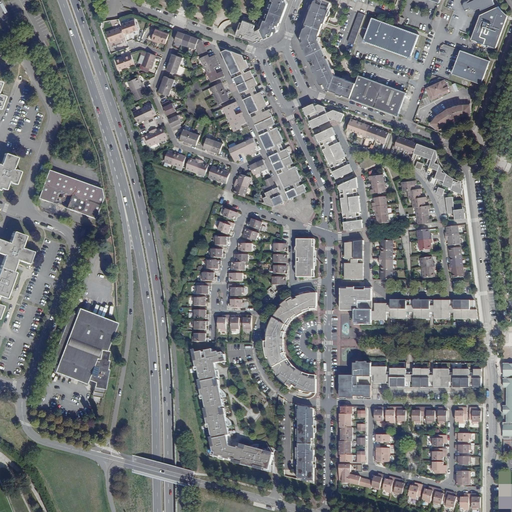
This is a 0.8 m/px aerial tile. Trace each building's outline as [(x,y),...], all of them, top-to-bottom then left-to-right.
[(239,30),(237,36),(250,41),(251,38),(257,40),(258,42),(269,36),(268,35),(270,30),(275,32),(276,32),(277,31),(278,30),(277,30),(277,29),(276,28),(276,27),(277,25),(278,22),(281,16),(283,16),(288,4),(287,3),(287,2),(286,1),(286,0),(285,0),(272,0),(272,1),(274,2),(273,5),(272,8),(269,15),(268,18),(267,21),(265,20),(262,28),(255,31),(254,29),(255,28),(255,27),(255,26),(255,25),(255,24),(255,22),(254,21),(253,24),(244,21),(243,23),(241,30),(239,30)] [(315,0),(314,1),(306,24),(307,25),(307,27),(304,29),(302,35),(304,41),(303,42),(304,46),(303,46),(309,59),(311,58),(312,62),(325,56),(326,55),(319,39),(320,36),(319,36),(323,23),(325,24),(331,7),(330,6),(331,3),(323,0),(315,0)] [(467,0),(468,1),(464,3),(463,7),(466,11),(470,8),(472,7),(474,8),(475,10),(480,7),(481,10),(495,4),(494,3),(492,0),(467,0)] [(499,7),(499,6),(498,7),(496,8),(496,9),(497,10),(498,11),(498,12),(499,13),(500,14),(501,15),(503,16),(504,17),(505,18),(506,18),(507,19),(507,17),(508,15),(507,15),(506,14),(504,13),(503,12),(502,11),(501,9),(500,8),(499,7)] [(495,48),(496,49),(507,19),(506,18),(505,18),(504,17),(503,16),(501,15),(500,14),(499,13),(498,12),(498,11),(497,10),(496,9),(496,8),(480,15),(471,39),(488,46),(487,48),(494,50),(495,48)] [(355,45),(365,16),(359,13),(348,42),(355,45)] [(415,33),(395,26),(372,18),(364,42),(411,58),(419,35),(415,33)] [(123,24),(123,25),(126,33),(126,34),(139,30),(135,20),(123,24)] [(111,42),(126,37),(124,33),(122,27),(108,32),(111,42)] [(159,41),(162,42),(166,44),(170,34),(156,29),(152,40),(158,42),(159,41)] [(186,34),(179,32),(175,41),(182,44),(186,34)] [(192,37),(186,34),(182,44),(189,46),(192,37)] [(199,39),(192,37),(189,46),(195,49),(196,47),(199,39)] [(246,61),(243,56),(220,47),(226,60),(228,59),(230,65),(229,66),(230,68),(231,68),(235,75),(247,69),(249,68),(247,64),(249,64),(247,60),(246,61)] [(490,61),(461,50),(456,62),(458,62),(456,66),(455,66),(452,73),(482,84),(490,61)] [(152,68),(157,55),(147,52),(146,55),(141,54),(138,62),(143,64),(142,65),(146,66),(151,68),(152,68)] [(120,69),(135,64),(131,53),(116,58),(120,69)] [(180,66),(183,57),(178,56),(173,54),(171,58),(169,58),(168,61),(180,66)] [(201,58),(205,66),(218,60),(215,55),(210,57),(209,54),(201,58)] [(326,59),(325,56),(312,62),(313,65),(326,59)] [(337,94),(343,96),(343,95),(347,97),(349,95),(351,96),(356,83),(336,75),(328,58),(326,59),(313,65),(315,69),(313,70),(319,82),(321,81),(323,85),(324,84),(327,91),(330,91),(331,89),(333,90),(334,92),(337,93),(337,94)] [(218,60),(205,66),(208,74),(216,70),(215,67),(220,65),(218,60)] [(177,74),(180,66),(168,61),(167,65),(169,66),(167,70),(171,71),(177,74)] [(248,72),(247,69),(235,75),(233,76),(234,78),(248,72)] [(208,74),(212,82),(225,76),(223,71),(217,73),(216,70),(208,74)] [(252,71),(248,72),(234,78),(238,86),(239,86),(243,93),(255,87),(257,86),(255,82),(257,82),(252,71)] [(160,83),(172,87),(175,79),(169,77),(165,76),(163,80),(161,80),(160,83)] [(374,108),(383,84),(359,76),(356,83),(351,96),(351,98),(351,99),(374,108)] [(130,82),(134,90),(146,85),(144,82),(142,82),(140,77),(130,82)] [(439,97),(442,95),(448,92),(447,90),(449,89),(445,80),(426,89),(431,100),(439,97)] [(0,189),(0,188),(6,190),(9,181),(10,182),(10,183),(15,184),(20,172),(13,169),(17,158),(5,154),(1,165),(0,164),(0,106),(4,97),(0,95),(0,85),(1,83),(0,83),(0,189)] [(169,95),(172,87),(160,83),(158,87),(161,88),(159,92),(164,94),(169,95)] [(226,92),(222,83),(212,88),(216,96),(226,92)] [(398,116),(407,93),(383,84),(374,108),(398,116)] [(146,85),(134,90),(138,100),(148,95),(145,89),(147,88),(146,85)] [(244,100),(258,94),(255,87),(243,93),(241,93),(244,100)] [(229,100),(226,92),(216,96),(220,105),(229,100)] [(252,114),(265,108),(266,107),(265,103),(266,103),(262,92),(258,94),(244,100),(248,107),(249,107),(252,114)] [(171,104),(169,101),(168,101),(162,104),(167,115),(176,111),(173,103),(171,104)] [(239,107),(237,102),(224,108),(228,116),(235,112),(234,110),(239,107)] [(304,108),(314,129),(334,119),(342,122),(345,114),(334,110),(326,113),(324,108),(326,107),(315,103),(316,106),(315,107),(314,104),(304,108)] [(143,108),(149,120),(152,118),(151,116),(157,114),(152,104),(143,108)] [(471,115),(470,105),(463,105),(458,106),(451,108),(446,111),(440,115),(436,118),(431,124),(439,130),(444,125),(445,123),(452,119),(455,118),(461,115),(464,115),(471,115)] [(144,120),(145,122),(149,120),(143,108),(134,112),(139,122),(144,120)] [(254,117),(266,111),(265,108),(252,114),(251,114),(252,118),(254,117)] [(256,125),(273,117),(269,110),(266,111),(254,117),(255,120),(254,121),(256,125)] [(235,112),(228,116),(231,124),(244,118),(242,113),(237,115),(235,112)] [(174,131),(181,127),(180,124),(182,123),(178,115),(169,119),(174,131)] [(260,132),(273,126),(275,125),(273,122),(275,121),(273,117),(256,125),(257,129),(259,128),(260,132)] [(235,132),(240,129),(243,128),(242,126),(247,123),(244,118),(231,124),(235,132)] [(351,131),(357,133),(361,122),(351,119),(347,130),(351,132),(351,131)] [(362,136),(366,137),(370,126),(361,122),(357,133),(363,135),(362,136)] [(259,132),(260,135),(274,129),(273,126),(260,132),(259,132)] [(371,138),(376,140),(380,129),(370,126),(366,137),(370,139),(371,138)] [(260,135),(264,143),(265,143),(268,149),(281,143),(283,142),(282,139),(283,138),(278,127),(274,129),(260,135)] [(321,145),(324,144),(325,145),(322,147),(325,154),(327,153),(329,156),(330,159),(328,160),(331,167),(334,166),(335,167),(332,169),(337,179),(354,171),(350,164),(349,165),(346,166),(342,159),(345,157),(347,157),(340,142),(339,143),(335,144),(332,137),(335,136),(337,135),(333,127),(316,135),(321,145)] [(153,131),(159,143),(169,139),(164,128),(158,131),(157,129),(153,131)] [(380,129),(376,140),(382,142),(382,143),(386,144),(390,133),(380,129)] [(185,141),(184,144),(188,145),(192,133),(184,130),(182,135),(180,139),(185,141)] [(150,147),(159,143),(153,131),(150,132),(151,134),(145,137),(150,147)] [(192,133),(188,145),(191,146),(192,144),(197,146),(198,142),(200,136),(192,133)] [(399,148),(405,150),(409,140),(399,136),(395,148),(398,149),(399,148)] [(206,142),(205,144),(204,148),(208,150),(207,152),(211,153),(216,141),(205,137),(204,141),(206,142)] [(251,155),(256,153),(254,147),(257,146),(253,138),(246,142),(251,155)] [(414,155),(418,143),(409,140),(405,150),(410,152),(410,153),(414,155)] [(220,154),(221,150),(224,144),(216,141),(211,153),(215,155),(216,153),(220,154)] [(246,157),(251,155),(246,142),(237,146),(241,153),(244,152),(246,157)] [(268,149),(267,150),(270,157),(284,150),(281,143),(268,149)] [(417,154),(423,157),(427,148),(422,147),(423,145),(418,143),(414,155),(412,160),(415,161),(417,154)] [(238,154),(241,153),(237,146),(229,149),(232,154),(235,162),(240,160),(238,154)] [(284,150),(270,157),(273,163),(274,165),(275,164),(278,171),(291,165),(293,164),(291,160),(293,160),(288,148),(284,150)] [(427,165),(430,166),(436,150),(430,148),(430,149),(427,148),(423,157),(429,159),(427,165)] [(430,166),(427,174),(431,175),(433,168),(438,171),(440,165),(435,164),(437,157),(437,156),(436,151),(437,148),(436,150),(430,166)] [(165,163),(174,166),(178,156),(169,152),(165,163)] [(178,156),(174,166),(183,169),(187,159),(178,156)] [(186,170),(196,174),(200,161),(197,160),(196,162),(190,160),(186,170)] [(263,160),(257,163),(261,172),(268,170),(263,160)] [(200,161),(196,174),(206,177),(209,167),(203,165),(204,163),(200,161)] [(250,166),(253,172),(254,175),(261,172),(257,163),(250,166)] [(292,168),(291,165),(278,171),(277,171),(279,175),(280,175),(292,168)] [(436,178),(433,184),(437,186),(439,179),(445,181),(447,174),(442,172),(443,170),(442,169),(440,165),(438,171),(436,178)] [(285,185),(287,188),(299,182),(301,182),(300,178),(301,177),(296,167),(292,168),(280,175),(282,177),(280,178),(283,186),(285,185)] [(209,178),(218,181),(221,171),(212,168),(209,178)] [(38,198),(48,201),(49,200),(58,203),(58,205),(76,211),(77,210),(86,213),(86,215),(95,218),(103,197),(101,188),(92,184),(91,186),(86,184),(86,182),(68,176),(67,177),(58,174),(58,172),(49,169),(38,198)] [(221,171),(218,181),(227,184),(230,174),(221,171)] [(239,180),(237,179),(235,183),(248,187),(251,177),(245,175),(244,175),(241,174),(239,180)] [(373,184),(383,183),(382,174),(370,176),(370,180),(372,179),(373,179),(373,181),(372,181),(373,184)] [(443,185),(452,188),(455,181),(453,181),(454,179),(454,178),(449,176),(447,174),(445,181),(443,185)] [(261,188),(262,191),(275,185),(271,178),(265,181),(267,186),(261,188)] [(364,228),(364,226),(363,220),(361,220),(357,220),(356,212),(360,212),(362,211),(360,196),(358,196),(355,196),(354,188),(357,188),(359,188),(357,178),(339,186),(340,193),(344,193),(344,195),(341,195),(342,202),(344,202),(344,206),(345,209),(342,210),(343,217),(346,217),(347,218),(343,218),(345,230),(364,228)] [(409,190),(416,189),(416,185),(414,186),(414,184),(415,184),(418,184),(417,180),(403,182),(404,191),(409,190)] [(451,190),(463,194),(461,181),(459,181),(459,183),(455,181),(452,188),(451,190)] [(285,189),(286,192),(288,191),(301,186),(299,182),(287,188),(285,189)] [(236,187),(234,193),(244,197),(248,187),(235,183),(234,187),(236,187)] [(385,192),(383,183),(373,184),(373,188),(374,188),(375,189),(373,189),(372,190),(372,193),(385,192)] [(288,191),(292,199),(306,192),(305,189),(306,188),(304,184),(301,186),(288,191)] [(265,202),(266,205),(271,207),(273,207),(283,203),(276,188),(269,192),(271,196),(267,197),(263,199),(265,202)] [(413,198),(422,197),(422,193),(420,194),(420,192),(421,192),(423,192),(423,188),(416,189),(409,190),(410,199),(413,198)] [(374,207),(386,205),(385,197),(374,198),(375,202),(376,202),(376,203),(375,203),(373,203),(374,207)] [(414,207),(416,207),(426,206),(426,202),(425,202),(424,201),(426,201),(428,200),(427,197),(422,197),(413,198),(414,207)] [(376,215),(387,214),(386,205),(374,207),(374,211),(376,211),(377,210),(377,212),(376,212),(376,215)] [(418,215),(430,214),(429,210),(428,211),(428,209),(429,209),(431,209),(431,205),(426,206),(416,207),(418,215)] [(463,219),(466,219),(465,213),(462,213),(461,209),(455,210),(454,206),(448,207),(448,214),(455,213),(456,220),(463,219)] [(233,219),(236,220),(238,217),(236,217),(237,213),(233,212),(229,210),(226,209),(224,216),(233,219)] [(376,225),(388,223),(387,214),(376,215),(377,219),(378,219),(378,220),(377,221),(375,221),(376,225)] [(419,224),(433,222),(432,219),(430,219),(429,219),(429,218),(430,218),(430,214),(418,215),(419,224)] [(263,223),(260,221),(255,220),(252,219),(251,223),(248,222),(247,225),(252,227),(262,230),(264,226),(262,225),(263,223)] [(233,230),(235,223),(232,222),(229,221),(228,224),(220,221),(218,226),(220,227),(219,229),(221,230),(226,232),(229,233),(231,229),(233,230)] [(446,237),(459,235),(458,226),(447,227),(448,232),(446,233),(446,237)] [(259,233),(250,230),(246,228),(245,232),(246,232),(245,236),(248,237),(253,239),(256,240),(259,233)] [(429,229),(419,230),(420,241),(433,239),(432,235),(430,236),(429,229)] [(0,253),(4,255),(3,257),(4,257),(0,267),(0,314),(3,306),(0,304),(0,296),(6,298),(15,273),(12,271),(16,260),(28,264),(33,252),(21,248),(25,236),(14,232),(9,244),(0,240),(0,253)] [(460,244),(459,235),(446,237),(447,240),(449,240),(449,245),(460,244)] [(216,245),(217,245),(224,245),(227,245),(227,240),(230,240),(230,236),(224,236),(214,236),(214,242),(216,242),(216,245)] [(298,278),(313,278),(313,270),(315,270),(315,266),(315,263),(314,263),(315,262),(312,262),(312,259),(315,259),(315,255),(315,251),(315,248),(314,248),(314,240),(298,239),(298,251),(297,251),(297,257),(298,258),(301,258),(301,259),(300,259),(300,263),(298,263),(298,278)] [(433,243),(433,239),(420,241),(421,251),(432,250),(431,243),(433,243)] [(364,241),(345,243),(345,256),(346,256),(346,260),(350,260),(362,260),(363,260),(363,252),(364,252),(364,241)] [(382,241),(382,250),(393,250),(393,241),(382,241)] [(241,251),(247,251),(252,252),(253,244),(247,243),(239,243),(239,244),(239,247),(240,247),(240,251),(241,251)] [(275,252),(282,252),(289,252),(289,249),(287,249),(287,244),(284,244),(279,244),(275,244),(275,252)] [(451,258),(462,257),(460,248),(450,249),(451,258)] [(210,257),(218,257),(226,257),(226,253),(224,253),(224,249),(217,249),(212,249),(212,252),(211,252),(210,257)] [(393,250),(382,250),(382,256),(380,256),(380,260),(393,260),(393,250)] [(275,263),(279,263),(284,263),(287,263),(287,259),(288,259),(288,255),(282,255),(275,255),(275,263)] [(423,268),(436,267),(436,263),(434,263),(433,257),(422,258),(423,268)] [(450,268),(463,267),(462,257),(451,258),(452,264),(450,264),(450,268)] [(208,268),(215,268),(219,268),(219,264),(221,264),(222,260),(218,260),(206,260),(205,265),(208,265),(208,268)] [(393,260),(380,260),(380,264),(382,264),(382,270),(393,270),(393,260)] [(345,267),(345,280),(363,280),(363,276),(364,276),(364,269),(363,269),(363,263),(362,263),(350,263),(347,263),(346,267),(345,267)] [(282,274),(288,274),(288,271),(287,271),(287,266),(284,266),(279,266),(275,266),(274,274),(282,274)] [(437,271),(436,267),(423,268),(424,278),(435,277),(435,271),(437,271)] [(464,277),(463,267),(450,268),(451,272),(453,272),(453,278),(464,277)] [(382,270),(382,280),(393,280),(393,270),(382,270)] [(202,280),(212,281),(217,281),(218,280),(218,277),(215,277),(215,272),(208,272),(204,272),(204,275),(202,275),(202,280)] [(273,275),(273,277),(273,285),(280,285),(282,285),(285,286),(285,281),(287,281),(287,277),(282,277),(282,275),(273,275)] [(199,293),(202,293),(207,293),(210,293),(210,289),(212,289),(212,282),(205,282),(205,285),(196,285),(196,290),(199,290),(199,293)] [(234,295),(239,295),(243,295),(243,292),(245,292),(245,287),(236,287),(236,284),(229,284),(229,291),(232,291),(232,295),(234,295)] [(360,324),(372,324),(372,320),(372,311),(373,309),(373,287),(341,287),(341,311),(353,311),(353,324),(360,324)] [(277,314),(275,318),(286,325),(288,322),(292,318),(296,314),(295,313),(298,311),(299,312),(301,311),(303,311),(306,309),(312,308),(317,307),(317,294),(311,294),(312,298),(308,299),(307,296),(306,297),(305,297),(303,298),(302,298),(301,298),(300,299),(299,299),(298,300),(297,300),(296,300),(295,301),(295,303),(293,304),(292,302),(291,301),(288,303),(283,308),(282,308),(277,314)] [(197,305),(199,305),(204,305),(207,305),(207,301),(210,301),(210,297),(195,297),(195,302),(197,302),(197,305)] [(229,307),(244,307),(244,302),(243,302),(243,299),(239,299),(234,298),(232,298),(232,303),(229,303),(229,307)] [(281,306),(283,308),(288,303),(291,301),(292,302),(293,304),(295,303),(295,301),(293,298),(286,302),(281,306)] [(391,303),(391,315),(391,318),(403,318),(403,317),(407,317),(407,315),(407,301),(400,301),(400,300),(391,300),(391,303)] [(431,317),(431,315),(431,302),(423,302),(423,300),(414,300),(414,315),(414,319),(427,319),(427,317),(431,317)] [(450,317),(450,316),(451,302),(447,302),(447,300),(438,300),(439,302),(434,302),(434,315),(434,319),(447,319),(447,317),(450,317)] [(454,319),(478,319),(477,309),(475,309),(471,309),(471,307),(475,307),(475,300),(471,300),(471,302),(464,302),(464,300),(455,300),(455,316),(454,319)] [(68,306),(49,357),(55,359),(53,366),(85,377),(87,373),(94,376),(92,384),(94,384),(94,385),(95,386),(95,387),(96,388),(97,388),(98,388),(99,388),(100,388),(100,387),(101,386),(101,385),(103,386),(107,363),(106,362),(107,353),(106,353),(107,344),(105,344),(115,316),(76,302),(73,308),(68,306)] [(372,311),(372,320),(387,320),(387,315),(387,303),(375,303),(375,309),(375,311),(372,311)] [(194,317),(203,318),(210,317),(210,313),(207,313),(207,309),(204,309),(199,309),(196,309),(196,312),(194,312),(194,317)] [(227,322),(230,322),(230,315),(223,315),(223,317),(219,317),(219,320),(219,325),(219,328),(222,328),(222,330),(227,330),(227,322)] [(240,329),(240,325),(240,320),(240,317),(236,317),(236,315),(232,315),(232,330),(237,330),(237,329),(240,329)] [(252,330),(252,315),(248,315),(248,317),(244,317),(244,320),(244,325),(244,329),(247,329),(247,330),(252,330)] [(273,367),(273,368),(285,361),(285,360),(283,355),(281,349),(281,348),(280,348),(280,344),(281,344),(281,340),(281,338),(283,332),(285,327),(286,325),(275,318),(273,321),(270,328),(268,334),(269,335),(269,337),(269,338),(268,339),(268,340),(268,342),(268,343),(270,343),(270,345),(269,344),(268,345),(267,346),(267,347),(268,352),(270,359),(273,367)] [(196,329),(199,329),(204,329),(207,329),(207,324),(209,324),(209,321),(203,320),(194,320),(194,326),(196,326),(196,329)] [(194,336),(194,341),(209,341),(209,337),(207,337),(207,333),(204,333),(199,333),(196,333),(196,336),(194,336)] [(216,452),(216,456),(220,457),(225,458),(230,459),(231,458),(235,459),(234,460),(241,462),(241,464),(255,467),(256,466),(262,468),(266,469),(270,469),(271,466),(271,465),(273,465),(273,462),(271,462),(273,455),(266,453),(267,451),(266,450),(263,450),(260,449),(259,450),(258,449),(259,444),(258,444),(255,444),(253,444),(252,450),(249,449),(250,446),(246,445),(245,447),(242,446),(242,447),(240,447),(238,446),(237,447),(232,446),(230,445),(227,435),(230,435),(228,428),(227,426),(232,425),(232,424),(231,422),(229,420),(224,421),(223,418),(226,418),(225,413),(223,414),(223,411),(222,411),(221,409),(221,407),(224,406),(222,399),(221,398),(226,397),(226,395),(225,394),(223,391),(218,392),(217,390),(220,389),(219,385),(218,385),(217,383),(216,383),(216,381),(218,380),(218,378),(216,378),(216,375),(217,375),(216,371),(216,367),(212,368),(211,364),(222,362),(222,360),(225,360),(224,355),(222,355),(222,353),(215,354),(215,352),(210,353),(210,350),(206,351),(206,352),(203,352),(202,351),(196,353),(195,353),(196,360),(195,360),(196,367),(198,367),(198,370),(201,381),(202,388),(201,388),(202,396),(203,396),(204,398),(207,410),(208,417),(206,417),(208,424),(209,424),(210,427),(212,438),(214,445),(212,446),(213,451),(216,452)] [(309,394),(316,394),(316,380),(312,380),(306,378),(302,377),(301,376),(299,375),(297,377),(294,375),(296,373),(295,373),(292,369),(288,365),(285,361),(273,368),(274,368),(275,367),(277,371),(276,372),(277,373),(280,377),(282,379),(287,384),(288,384),(289,385),(290,386),(291,385),(292,384),(293,383),(294,384),(293,386),(295,387),(296,387),(297,388),(298,389),(299,389),(300,389),(302,390),(303,391),(305,391),(306,391),(306,393),(309,394)] [(372,367),(372,362),(360,362),(354,362),(354,376),(341,376),(341,399),(372,399),(372,378),(372,376),(372,367)] [(511,362),(503,362),(503,386),(506,386),(506,399),(511,399),(511,362)] [(387,367),(372,367),(372,376),(375,376),(375,377),(375,384),(387,384),(387,372),(387,367)] [(391,369),(391,372),(391,384),(391,387),(399,388),(399,386),(406,386),(407,372),(406,370),(403,370),(403,369),(391,369)] [(414,369),(414,372),(414,388),(422,388),(422,386),(430,386),(430,372),(430,370),(426,370),(426,369),(414,369)] [(446,387),(450,387),(450,372),(450,371),(446,371),(446,369),(434,369),(434,372),(434,386),(438,386),(438,388),(446,388),(446,387)] [(470,387),(470,373),(470,371),(466,371),(466,369),(454,369),(454,373),(454,388),(462,388),(462,387),(470,387)] [(292,389),(293,386),(294,384),(293,383),(292,384),(291,385),(290,386),(289,385),(288,384),(287,384),(282,379),(280,377),(278,378),(282,381),(288,387),(292,389)] [(503,404),(503,413),(506,413),(506,421),(503,421),(503,437),(509,437),(509,435),(511,435),(511,399),(506,399),(506,404),(503,404)] [(298,441),(298,442),(313,442),(313,438),(315,438),(315,433),(316,429),(314,429),(314,425),(316,425),(316,421),(316,418),(315,418),(315,415),(315,411),(315,409),(299,406),(299,410),(298,410),(298,414),(298,421),(299,421),(299,424),(298,428),(298,430),(298,437),(298,441)] [(375,409),(375,420),(379,420),(379,422),(384,422),(384,406),(380,406),(380,409),(378,409),(375,409)] [(390,422),(395,422),(395,415),(395,407),(392,407),(392,410),(390,410),(387,410),(387,420),(390,420),(390,422)] [(403,420),(406,421),(407,410),(403,410),(402,410),(402,407),(395,407),(395,415),(398,415),(398,422),(403,422),(403,420)] [(413,410),(413,421),(416,421),(416,423),(422,423),(422,416),(424,416),(425,407),(418,407),(417,410),(416,410),(413,410)] [(432,421),(436,421),(436,410),(433,410),(431,410),(431,407),(425,407),(424,416),(427,416),(427,423),(432,423),(432,421)] [(447,421),(447,410),(444,410),(443,410),(443,407),(439,407),(439,423),(444,423),(444,421),(447,421)] [(456,410),(456,421),(459,421),(459,423),(459,428),(464,428),(464,424),(464,420),(467,420),(467,408),(461,408),(461,410),(459,410),(456,410)] [(478,422),(481,422),(481,411),(478,411),(477,411),(476,408),(470,408),(470,420),(473,420),(473,424),(478,424),(478,422)] [(472,438),(472,433),(469,433),(456,433),(456,436),(460,436),(460,438),(460,441),(470,441),(470,438),(472,438)] [(447,435),(435,435),(435,438),(431,438),(431,443),(434,443),(434,447),(444,447),(444,444),(444,442),(447,442),(447,435)] [(303,479),(303,481),(309,482),(309,480),(315,481),(315,468),(315,465),(314,465),(314,461),(315,461),(315,457),(315,450),(313,450),(313,444),(313,442),(298,442),(298,448),(297,448),(296,459),(298,459),(298,461),(298,465),(298,478),(303,479)] [(471,450),(472,445),(456,445),(456,448),(459,448),(459,450),(459,453),(470,453),(470,450),(471,450)] [(447,448),(434,448),(434,452),(431,452),(431,457),(434,457),(434,460),(444,460),(444,457),(444,455),(447,455),(447,448)] [(471,462),(471,457),(456,456),(456,460),(459,460),(459,462),(459,464),(470,465),(470,462),(471,462)] [(434,474),(440,474),(446,474),(447,468),(443,467),(443,466),(444,462),(434,462),(434,465),(431,465),(431,470),(434,470),(434,474)] [(343,482),(350,483),(351,474),(348,474),(348,472),(340,471),(340,478),(343,478),(343,480),(343,482)] [(351,474),(350,483),(365,486),(367,479),(361,478),(361,476),(351,474)] [(375,489),(380,490),(384,475),(381,474),(380,477),(378,477),(375,476),(373,481),(372,486),(376,487),(375,489)] [(386,492),(391,493),(393,486),(396,478),(392,477),(391,480),(389,480),(387,479),(384,489),(387,490),(386,492)] [(400,492),(403,493),(405,484),(403,483),(401,483),(402,480),(396,478),(393,486),(396,487),(394,494),(399,495),(400,492)] [(417,496),(420,497),(423,485),(417,484),(416,487),(415,486),(411,485),(409,495),(412,496),(411,498),(417,500),(417,496)] [(425,502),(430,503),(432,497),(435,488),(431,487),(430,490),(429,490),(426,489),(423,499),(426,500),(425,502)] [(435,488),(432,497),(435,497),(433,504),(438,505),(439,504),(442,505),(445,494),(442,493),(440,493),(441,490),(435,488)] [(447,492),(444,503),(447,504),(446,508),(451,509),(452,507),(454,508),(457,497),(454,497),(453,496),(453,493),(447,492)] [(464,510),(469,510),(469,503),(470,495),(466,495),(466,498),(464,498),(461,498),(461,508),(464,508),(464,510)] [(478,509),(481,509),(481,498),(478,498),(476,498),(476,495),(470,495),(469,503),(472,503),(472,510),(478,510),(478,509)] [(511,511),(511,502),(502,502),(502,511),(511,511)]
